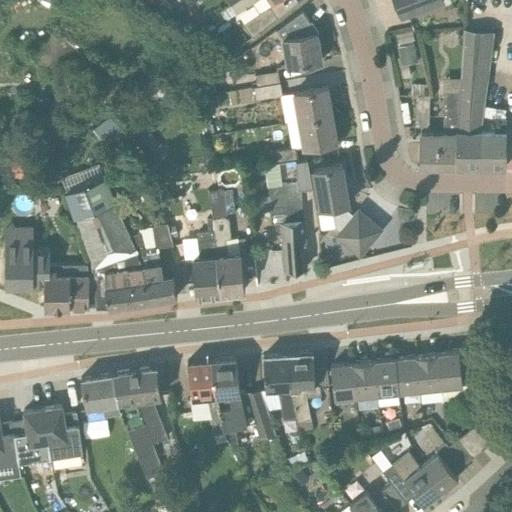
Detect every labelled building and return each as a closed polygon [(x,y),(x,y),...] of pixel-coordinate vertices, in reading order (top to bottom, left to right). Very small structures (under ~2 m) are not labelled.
[(138,0),(146,9),(150,6),(157,0),(138,0)] [(242,25),(245,28),(252,37),(299,2),(297,0),(270,0),(273,4),(270,6),(242,25)] [(394,0),(401,17),(445,1),(444,0),(394,0)] [(180,13),(185,21),(194,15),(189,7),(180,13)] [(281,37),(286,66),(321,60),(316,32),(310,34),(304,25),(310,21),(302,10),(276,29),(282,37),(281,37)] [(458,115),(481,116),(483,104),(493,31),(464,29),(460,89),(458,115)] [(402,65),(418,62),(414,43),(398,46),(402,65)] [(254,87),(280,83),(278,71),(252,75),(254,87)] [(280,83),(254,87),(256,99),(282,95),(280,83)] [(193,95),(206,93),(205,84),(192,86),(193,95)] [(297,119),(332,113),(327,86),(292,92),(297,119)] [(439,167),(456,167),(457,132),(458,115),(460,89),(443,89),(443,132),(443,149),(440,149),(439,167)] [(428,127),(429,95),(416,95),(415,126),(428,127)] [(297,119),(302,147),(337,141),(332,113),(297,119)] [(456,167),(483,167),(485,116),(481,116),(458,115),(457,132),(456,167)] [(485,116),(483,167),(505,167),(506,131),(505,131),(506,118),(495,118),(485,116)] [(147,157),(161,143),(145,126),(135,143),(147,157)] [(420,166),(439,167),(440,149),(443,149),(443,132),(421,132),(420,166)] [(272,163),(298,160),(296,148),(270,151),(272,163)] [(215,149),(204,150),(206,165),(216,164),(215,149)] [(298,183),(279,184),(268,185),(269,194),(258,195),(259,208),(270,208),(271,213),(286,212),(286,221),(280,222),(282,248),(284,268),(306,266),(305,242),(307,242),(302,189),(312,188),(307,160),(296,162),(298,183)] [(0,162),(0,174),(11,174),(11,179),(31,179),(31,162),(11,162),(11,163),(0,162)] [(242,165),(243,175),(266,173),(265,162),(242,165)] [(340,230),(335,234),(359,254),(381,228),(358,209),(354,214),(348,210),(347,204),(348,204),(341,164),(311,170),(318,210),(333,208),(335,226),(340,230)] [(96,307),(109,307),(148,301),(142,263),(130,237),(131,237),(105,177),(67,191),(91,259),(91,274),(95,307),(96,307)] [(228,187),(213,188),(214,217),(229,216),(228,187)] [(164,190),(164,199),(174,199),(174,198),(187,197),(187,192),(174,192),(174,190),(164,190)] [(214,231),(221,291),(245,288),(241,250),(227,251),(226,238),(231,238),(229,220),(224,216),(213,218),(214,231)] [(142,263),(148,301),(177,296),(173,272),(163,274),(159,247),(172,245),(165,223),(149,226),(154,245),(145,247),(140,233),(131,237),(130,237),(142,263)] [(178,234),(176,225),(169,227),(172,236),(178,234)] [(197,294),(221,291),(214,231),(197,232),(199,254),(192,255),(197,294)] [(5,287),(33,287),(33,250),(33,242),(5,242),(5,287)] [(33,250),(33,287),(45,287),(45,307),(90,307),(90,267),(50,267),(50,250),(33,250)] [(332,254),(322,256),(324,264),(334,262),(332,254)] [(474,363),(460,364),(459,350),(438,353),(442,387),(462,385),(462,384),(476,382),(474,363)] [(320,384),(315,384),(313,351),(289,353),(290,384),(296,416),(297,416),(298,421),(312,418),(307,395),(321,394),(320,384)] [(420,389),(442,387),(438,353),(438,352),(416,354),(420,389)] [(284,419),(296,416),(290,384),(289,353),(264,354),(266,389),(277,388),(284,419)] [(399,392),(420,389),(416,354),(415,355),(396,357),(399,392)] [(276,436),(266,408),(260,389),(239,391),(236,356),(213,358),(218,396),(224,433),(225,432),(227,438),(229,441),(232,447),(238,445),(234,426),(254,422),(260,439),(276,436)] [(378,394),(399,392),(396,357),(374,360),(378,394)] [(215,434),(224,433),(218,396),(213,358),(187,361),(191,398),(207,396),(215,434)] [(355,396),(378,394),(374,360),(374,359),(351,362),(355,396)] [(334,399),(355,396),(351,362),(330,365),(334,399)] [(153,398),(161,397),(156,365),(114,372),(120,411),(120,413),(122,412),(145,473),(147,472),(160,467),(161,467),(152,442),(167,437),(153,398)] [(105,415),(120,413),(120,411),(114,372),(81,377),(87,412),(95,411),(94,406),(103,405),(105,415)] [(44,406),(51,455),(84,450),(78,410),(65,412),(63,402),(44,406)] [(19,460),(51,455),(44,406),(25,408),(26,418),(13,420),(19,460)] [(0,463),(19,460),(13,420),(1,422),(0,412),(0,463)] [(477,423),(492,442),(501,434),(486,415),(477,423)] [(402,428),(399,417),(387,421),(390,431),(402,428)] [(482,450),(492,442),(477,423),(467,431),(482,450)] [(380,434),(379,426),(368,426),(368,434),(380,434)] [(473,457),(482,450),(467,431),(457,438),(473,457)] [(224,433),(215,434),(217,444),(229,441),(227,438),(225,432),(224,433)] [(352,444),(351,435),(339,436),(340,445),(352,444)] [(463,465),(473,457),(457,438),(448,446),(459,460),(463,465)] [(421,465),(441,490),(458,477),(450,467),(459,460),(448,446),(445,442),(419,462),(421,464),(421,465)] [(299,464),(296,454),(283,458),(286,469),(299,464)] [(391,483),(406,502),(415,494),(423,504),(441,490),(421,465),(420,465),(411,454),(394,468),(391,464),(382,471),(391,483)] [(295,489),(309,478),(300,465),(286,476),(295,489)] [(160,467),(147,472),(151,485),(165,480),(160,467)] [(361,511),(392,511),(406,502),(391,483),(382,490),(385,494),(361,511)]
